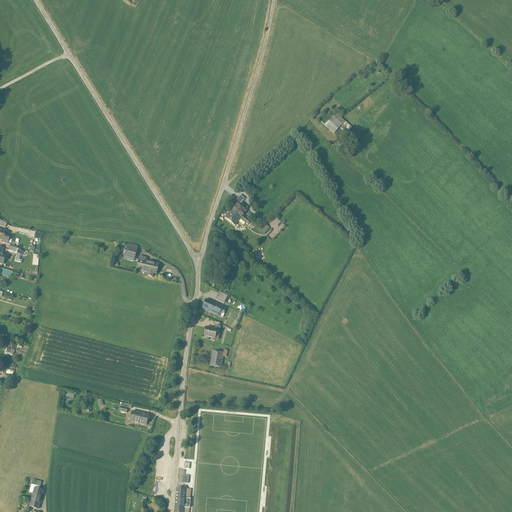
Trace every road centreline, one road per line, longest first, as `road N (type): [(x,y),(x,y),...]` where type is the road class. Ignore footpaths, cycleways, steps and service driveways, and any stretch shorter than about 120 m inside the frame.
road 1 (unclassified): [(198,263),(36,0)]
road 2 (unclassified): [(198,263),(274,0)]
road 3 (unclassified): [(179,421),(198,263)]
road 4 (track): [(223,184),(299,117),(339,137)]
